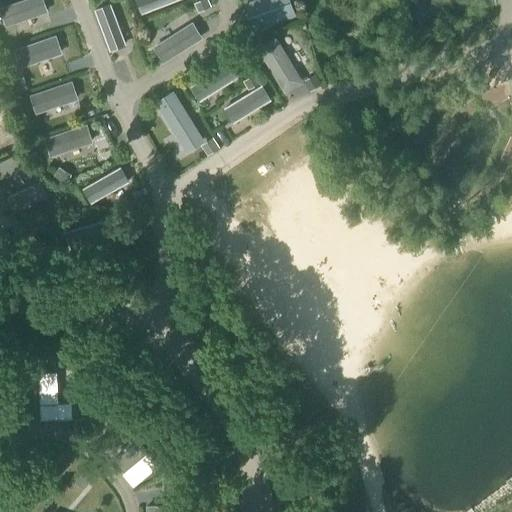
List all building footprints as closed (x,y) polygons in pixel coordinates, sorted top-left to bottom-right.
[(0,10),(5,25),(47,10),(43,0),(18,0),(0,6),(0,10)] [(137,0),(143,14),(178,0),(137,0)] [(212,6),(209,0),(200,0),(195,3),(199,12),(212,6)] [(288,0),(256,0),(245,5),(255,32),(295,18),(288,0)] [(95,10),(110,51),(126,45),(111,4),(95,10)] [(193,21),(154,46),(164,63),(204,38),(193,21)] [(13,48),(19,65),(61,51),(55,33),(13,48)] [(286,93),(304,81),(277,37),(257,48),(286,93)] [(229,63),(191,86),(199,100),(238,77),(229,63)] [(243,81),(249,90),(261,81),(255,73),(243,81)] [(316,73),(304,81),(311,91),(323,83),(316,73)] [(77,96),(71,79),(29,93),(35,111),(77,96)] [(263,85),(224,109),(233,123),(271,99),(263,85)] [(173,94),(155,105),(186,154),(204,143),(173,94)] [(19,119),(30,116),(26,102),(15,105),(19,119)] [(3,122),(0,123),(0,140),(9,136),(3,122)] [(44,137),(50,155),(92,140),(86,122),(44,137)] [(220,147),(214,137),(202,145),(208,154),(220,147)] [(18,152),(0,159),(0,176),(24,166),(18,152)] [(83,187),(91,202),(128,181),(120,166),(83,187)] [(55,174),(67,182),(72,175),(59,167),(55,174)] [(13,210),(46,195),(40,181),(6,196),(13,210)] [(114,218),(65,232),(69,248),(118,234),(114,218)] [(58,370),(39,371),(41,421),(74,419),(73,401),(60,402),(58,370)] [(113,410),(105,416),(111,424),(119,417),(113,410)] [(0,412),(0,434),(9,431),(0,412)] [(138,440),(112,461),(133,487),(159,465),(138,440)] [(48,461),(13,501),(26,511),(28,511),(63,474),(48,461)]
